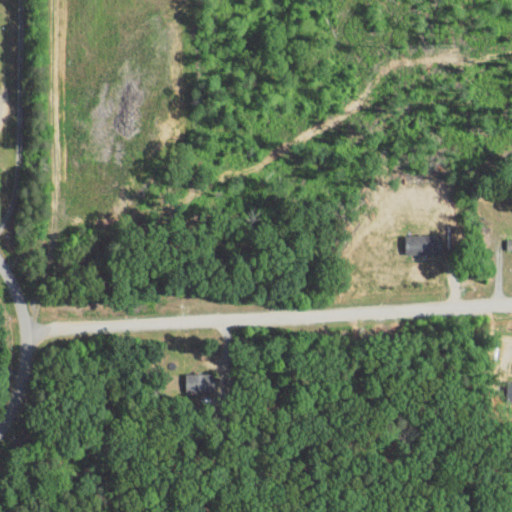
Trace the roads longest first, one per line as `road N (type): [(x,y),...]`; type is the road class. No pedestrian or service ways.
road 1 (residential): [(25,332),(511,302)]
road 2 (residential): [(0,428),(23,379),(26,348),(23,314),(0,262)]
